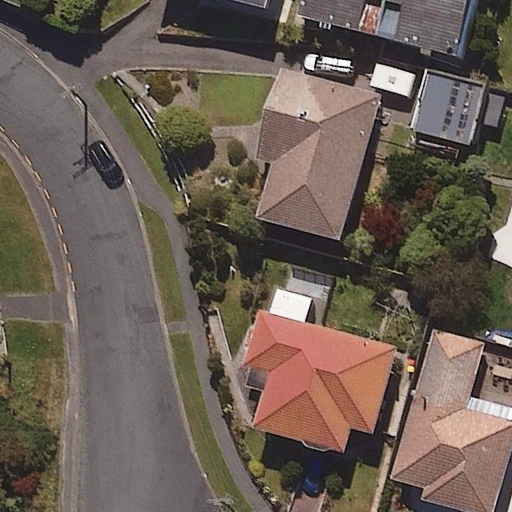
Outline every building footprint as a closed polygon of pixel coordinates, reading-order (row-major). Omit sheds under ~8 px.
[(286,0),(165,0),(165,3),(279,30),(286,0)] [(317,0),(308,35),(471,76),(489,0),(317,0)] [(389,108),(290,81),(265,175),(280,179),(266,234),(349,256),(389,108)] [(494,98),(437,82),(420,143),(477,158),(494,98)] [(317,307),(274,296),(252,380),(281,388),(266,445),(353,468),(359,442),(381,448),(404,362),(309,337),(317,307)] [(511,414),(477,406),(490,353),(439,340),(400,494),(434,503),(431,511),(506,511),(511,491),(511,414)]
